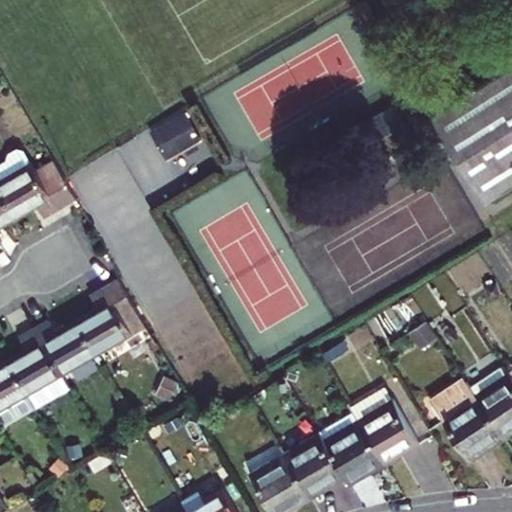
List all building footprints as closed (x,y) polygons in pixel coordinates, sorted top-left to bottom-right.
[(511,63),(432,114),(486,200),(511,183),(511,63)] [(393,106),(384,112),(404,144),(412,140),(393,106)] [(200,137),(185,111),(154,129),(170,155),(200,137)] [(404,144),(384,112),(368,120),(387,153),(404,144)] [(0,161),(0,190),(15,216),(36,203),(44,216),(59,207),(36,168),(24,148),(17,147),(8,152),(6,159),(0,161)] [(59,207),(76,197),(53,158),(36,168),(59,207)] [(0,241),(2,241),(0,237),(0,224),(15,216),(0,190),(0,241)] [(146,325),(119,278),(105,286),(133,333),(146,325)] [(496,284),(486,286),(489,297),(499,294),(496,284)] [(77,319),(97,353),(133,333),(105,286),(91,294),(98,307),(77,319)] [(35,326),(63,373),(97,353),(77,319),(57,331),(49,318),(35,326)] [(29,347),(8,359),(36,407),(71,387),(63,373),(35,326),(22,334),(29,347)] [(36,407),(8,359),(0,363),(0,426),(0,427),(36,407)] [(511,376),(508,371),(506,372),(502,367),(471,387),(501,433),(511,425),(511,376)] [(471,387),(467,382),(434,403),(470,460),(484,450),(481,446),(501,433),(471,387)] [(360,422),(382,459),(401,448),(404,452),(420,443),(394,398),(392,397),(385,385),(350,405),(353,411),(360,422)] [(319,431),(323,437),(345,476),(350,484),(365,475),(362,471),(382,459),(360,422),(353,411),(319,431)] [(287,456),(309,493),(328,481),(331,485),(345,476),(323,437),(319,431),(299,442),(302,447),(287,456)] [(250,471),(273,511),(285,511),(291,509),(288,504),(309,493),(287,456),(272,464),(269,460),(250,471)] [(223,467),(214,471),(220,481),(228,476),(223,467)] [(238,511),(223,486),(202,498),(197,489),(182,498),(187,507),(190,511),(238,511)]
